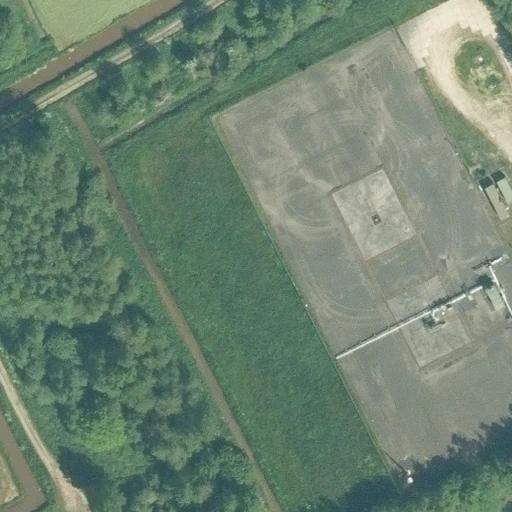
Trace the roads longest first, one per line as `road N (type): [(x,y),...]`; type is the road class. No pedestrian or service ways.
road 1 (track): [(215,0),(0,125)]
road 2 (track): [(0,372),(72,507),(63,511)]
